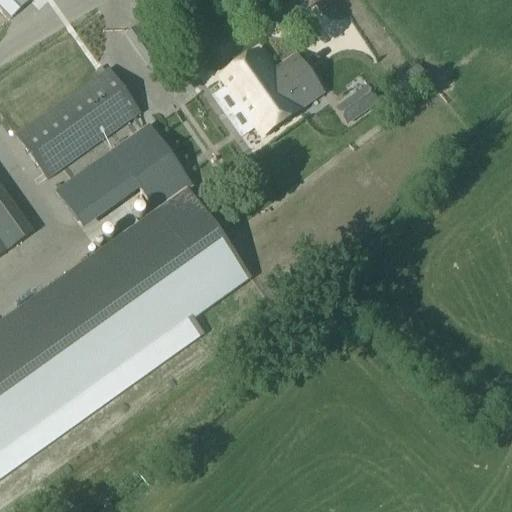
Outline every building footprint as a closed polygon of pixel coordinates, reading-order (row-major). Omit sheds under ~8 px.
[(143,26),(129,35),(157,74),(170,65),(143,26)] [(257,54),(220,81),(227,91),(254,130),(261,140),(295,115),(299,113),(298,112),(321,95),(296,60),(273,76),(257,54)] [(417,67),(392,88),(405,104),(430,83),(417,67)] [(100,78),(15,138),(47,182),(139,116),(107,72),(104,75),(100,70),(96,73),(100,78)] [(346,127),(377,105),(366,90),(336,112),(346,127)] [(254,130),(227,91),(213,101),(240,140),(254,130)] [(199,133),(211,125),(197,104),(185,112),(199,133)] [(148,129),(55,195),(76,224),(132,183),(139,193),(155,215),(187,193),(191,190),(148,129)] [(0,481),(203,336),(190,319),(228,291),(247,278),(219,238),(187,193),(155,215),(138,227),(122,238),(0,325),(0,481)] [(138,227),(131,217),(115,228),(122,238),(138,227)] [(16,246),(0,222),(0,251),(2,255),(16,246)]
